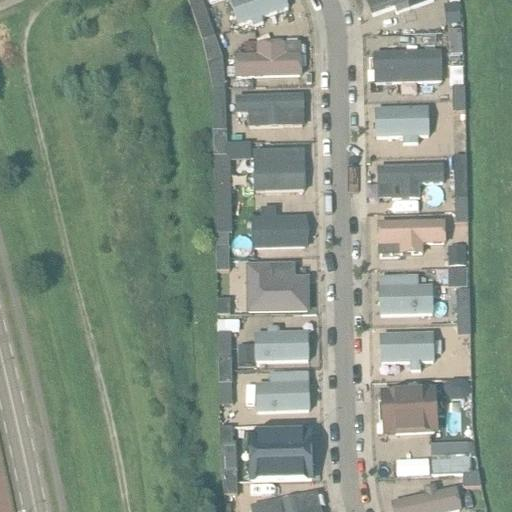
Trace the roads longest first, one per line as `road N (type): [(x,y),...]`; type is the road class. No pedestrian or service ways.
road 1 (residential): [(327,0),(352,511)]
road 2 (secondary): [(35,511),(0,356)]
